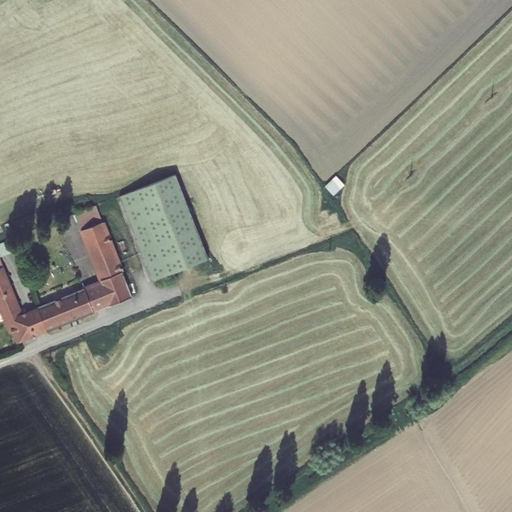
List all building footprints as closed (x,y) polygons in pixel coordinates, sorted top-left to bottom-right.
[(334,193),(345,183),(337,174),(326,184),(334,193)] [(178,176),(123,199),(158,283),(214,259),(178,176)] [(107,195),(86,203),(93,219),(114,211),(107,195)] [(121,296),(146,285),(114,211),(93,219),(115,270),(119,279),(123,277),(124,281),(116,284),(121,296)] [(9,236),(0,239),(0,264),(18,257),(9,236)] [(26,319),(32,334),(50,326),(40,303),(37,304),(18,257),(0,264),(0,265),(9,289),(13,287),(22,310),(19,312),(22,321),(26,319)] [(119,279),(115,270),(99,277),(109,301),(121,296),(116,284),(124,281),(123,277),(119,279)] [(99,277),(51,298),(61,321),(109,301),(99,277)] [(22,310),(13,287),(9,289),(19,312),(22,310)] [(61,321),(51,298),(40,303),(50,326),(61,321)]
